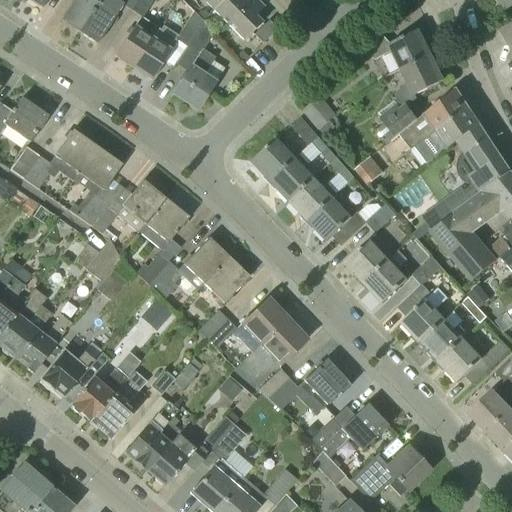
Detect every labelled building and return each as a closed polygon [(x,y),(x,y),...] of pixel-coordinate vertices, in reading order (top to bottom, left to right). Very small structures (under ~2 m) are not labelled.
[(27,0),(42,9),(47,0),(27,0)] [(100,0),(73,0),(60,21),(78,33),(100,0)] [(96,45),(122,6),(130,12),(137,0),(100,0),(78,33),(96,45)] [(137,0),(130,12),(140,18),(141,19),(153,0),(137,0)] [(202,0),(212,10),(222,0),(202,0)] [(228,26),(253,0),(222,0),(212,10),(228,26)] [(255,0),(253,0),(228,26),(244,42),(262,24),(255,17),(264,9),(255,0)] [(511,4),(511,0),(499,0),(505,9),(511,4)] [(200,12),(195,16),(201,23),(208,15),(204,12),(200,12)] [(151,81),(170,52),(176,42),(185,48),(201,23),(195,16),(192,13),(177,37),(171,33),(162,27),(159,31),(157,30),(132,69),(151,81)] [(276,30),(268,22),(254,36),(262,44),(276,30)] [(157,30),(148,23),(142,32),(134,27),(134,28),(114,57),(132,69),(157,30)] [(214,34),(201,23),(185,48),(197,56),(172,95),(196,111),(215,83),(204,76),(215,59),(203,51),(214,34)] [(511,24),(502,31),(511,47),(511,24)] [(392,53),(401,69),(431,55),(418,31),(390,44),(383,36),(366,50),(374,61),(392,53)] [(247,58),(242,53),(236,58),(242,64),(247,58)] [(417,100),(414,96),(444,82),(431,55),(401,69),(409,84),(391,99),(394,102),(379,113),(381,116),(380,116),(385,124),(375,131),(386,145),(396,138),(403,132),(417,122),(406,108),(417,100)] [(417,122),(403,132),(415,148),(469,109),(456,90),(417,122)] [(320,97),(318,99),(303,112),(318,130),(334,117),(335,117),(336,115),(320,97)] [(0,134),(5,127),(29,143),(47,117),(21,99),(11,113),(2,106),(0,108),(0,134)] [(427,164),(456,143),(481,127),(469,109),(415,148),(427,164)] [(335,117),(334,117),(318,130),(324,138),(340,123),(335,117)] [(301,118),(291,127),(309,147),(312,144),(319,139),(301,118)] [(461,189),(433,208),(442,222),(485,193),(511,173),(481,127),(456,143),(463,154),(461,156),(457,162),(457,166),(457,173),(459,177),(461,181),(464,183),(466,185),(468,184),(470,188),(464,192),(461,189)] [(72,131),(53,157),(48,165),(39,158),(23,181),(37,190),(47,177),(52,169),(57,173),(72,183),(73,182),(78,174),(96,148),(72,131)] [(271,183),(300,155),(290,145),(287,149),(277,139),(252,163),(271,183)] [(336,158),(319,139),(312,144),(321,154),(330,164),(336,158)] [(96,148),(78,174),(103,192),(121,166),(96,148)] [(25,149),(9,171),(23,181),(39,158),(25,149)] [(305,169),(309,165),(300,155),(271,183),(289,202),(314,179),(305,169)] [(348,184),(354,179),(336,158),(330,164),(348,184)] [(357,175),(367,187),(382,174),(369,159),(357,169),(360,172),(357,175)] [(484,245),(474,234),(504,213),(511,222),(511,220),(511,173),(485,193),(442,222),(431,229),(474,281),(494,264),(481,250),(488,244),(486,243),(487,243),(486,242),(484,245)] [(314,179),(289,202),(308,222),(337,194),(328,184),(323,189),(314,179)] [(136,235),(137,233),(164,199),(142,181),(121,207),(112,199),(91,228),(101,234),(115,217),(136,235)] [(112,199),(103,192),(97,200),(93,197),(78,218),(91,228),(112,199)] [(346,204),(337,194),(308,222),(327,242),(332,238),(341,248),(365,224),(366,223),(357,213),(352,218),(342,208),(346,204)] [(37,206),(27,199),(19,211),(29,218),(37,206)] [(161,252),(167,244),(188,219),(164,199),(137,233),(161,252)] [(366,223),(365,224),(374,235),(395,216),(386,207),(366,223)] [(511,247),(511,220),(511,222),(500,231),(506,237),(492,249),(487,243),(486,243),(488,244),(491,250),(500,259),(511,247)] [(396,253),(411,271),(430,255),(415,237),(396,253)] [(0,257),(7,248),(9,245),(0,238),(0,257)] [(208,239),(182,265),(202,285),(228,258),(208,239)] [(108,241),(97,255),(84,271),(102,285),(120,261),(109,240),(108,241)] [(363,284),(393,256),(384,247),(379,250),(370,240),(344,264),(363,284)] [(494,264),(497,261),(500,259),(491,250),(488,244),(481,250),(494,264)] [(97,255),(86,246),(73,262),(84,271),(97,255)] [(511,247),(500,259),(511,273),(511,247)] [(135,275),(148,287),(168,263),(158,255),(146,268),(143,266),(135,275)] [(393,256),(363,284),(382,305),(408,280),(398,270),(402,266),(393,256)] [(195,292),(203,285),(223,305),(248,278),(228,258),(202,285),(195,292)] [(421,287),(422,286),(440,268),(431,258),(411,276),(421,287)] [(127,285),(135,275),(120,261),(102,285),(96,292),(109,303),(125,283),(127,285)] [(168,263),(148,287),(163,301),(175,288),(173,286),(180,277),(175,273),(177,271),(168,263)] [(13,279),(22,287),(30,276),(21,269),(13,279)] [(0,295),(13,279),(3,271),(0,274),(0,295)] [(23,288),(22,287),(13,279),(0,295),(0,334),(14,316),(6,309),(23,288)] [(397,309),(406,319),(401,324),(419,344),(445,320),(449,316),(440,307),(436,311),(426,300),(431,295),(422,286),(421,287),(397,309)] [(15,360),(37,332),(50,315),(39,307),(45,300),(34,291),(14,316),(0,334),(0,347),(2,349),(1,353),(7,357),(10,355),(15,360)] [(475,318),(481,312),(468,298),(462,304),(475,318)] [(267,300),(240,325),(260,345),(286,320),(267,300)] [(155,330),(168,315),(156,305),(143,320),(155,330)] [(197,332),(206,341),(225,320),(217,312),(197,332)] [(37,332),(15,360),(26,368),(25,371),(32,376),(71,325),(61,317),(44,338),(37,332)] [(235,330),(225,320),(206,341),(216,350),(229,338),(236,331),(235,330)] [(306,341),(286,320),(260,345),(279,366),(306,341)] [(419,344),(438,363),(467,336),(458,326),(454,330),(445,320),(419,344)] [(457,384),(482,360),(481,359),(472,350),(476,346),(467,336),(438,363),(457,384)] [(500,341),(481,359),(482,360),(491,370),(510,351),(500,341)] [(62,397),(100,353),(91,344),(81,356),(69,345),(39,381),(44,384),(41,387),(48,393),(50,390),(54,393),(55,391),(62,397)] [(275,370),(256,350),(233,373),(252,392),(275,370)] [(511,358),(496,374),(505,382),(511,375),(511,358)] [(181,392),(195,376),(194,376),(201,367),(192,360),(174,381),(172,384),(181,392)] [(288,379),(267,398),(280,412),(295,398),(298,401),(310,390),(326,406),(336,396),(338,398),(350,387),(325,361),(296,388),(288,379)] [(125,363),(117,372),(126,380),(134,371),(125,363)] [(89,423),(126,380),(117,372),(116,370),(101,386),(92,377),(68,405),(89,423)] [(279,370),(258,389),(267,398),(288,379),(279,370)] [(174,381),(163,372),(149,388),(160,397),(171,383),(172,384),(174,381)] [(231,402),(241,389),(228,379),(219,392),(231,402)] [(126,380),(89,423),(110,441),(134,412),(126,406),(139,391),(126,380)] [(468,414),(487,433),(511,410),(493,391),(468,414)] [(177,423),(173,419),(179,412),(168,402),(124,453),(146,472),(169,445),(179,433),(173,427),(177,423)] [(341,431),(338,434),(329,424),(311,441),(321,452),(328,460),(349,440),(360,452),(387,427),(366,405),(340,430),(341,431)] [(505,452),(511,445),(511,410),(487,433),(505,452)] [(164,488),(183,465),(192,473),(199,465),(233,426),(223,418),(201,444),(200,443),(196,447),(179,433),(169,445),(146,472),(164,488)] [(191,494),(211,511),(213,511),(235,487),(242,479),(223,463),(245,437),(233,426),(199,465),(209,473),(191,494)] [(407,492),(429,471),(407,448),(387,468),(376,456),(349,482),(369,504),(394,479),(407,492)] [(321,452),(311,464),(334,488),(345,478),(328,460),(321,452)] [(0,511),(30,511),(50,489),(23,466),(0,492),(0,511)] [(273,507),(284,495),(296,482),(283,471),(262,496),(261,497),(264,500),(273,507)] [(253,511),(257,507),(235,487),(213,511),(253,511)] [(68,511),(72,508),(50,489),(30,511),(68,511)] [(291,511),(296,508),(284,495),(273,507),(269,511),(291,511)] [(357,511),(347,500),(334,511),(357,511)]
